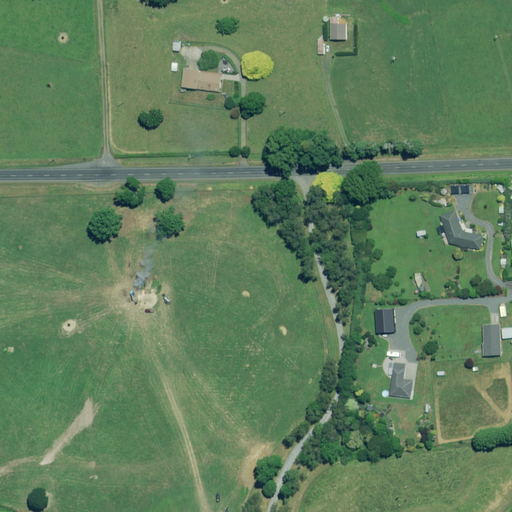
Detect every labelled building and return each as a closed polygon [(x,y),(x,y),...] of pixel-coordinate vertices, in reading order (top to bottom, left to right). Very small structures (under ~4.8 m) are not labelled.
[(348,24),(332,24),(332,39),(348,40),(348,24)] [(203,71),(188,69),(185,87),(223,92),(225,75),(203,72),(203,71)] [(463,231),(457,211),(442,216),(452,244),(460,245),(460,250),(466,251),(467,246),(481,250),(484,236),(463,231)] [(503,355),(501,325),(484,325),(486,356),(503,355)] [(406,364),(395,363),(394,368),(389,368),(389,374),(393,374),(391,395),(412,397),(414,380),(404,379),(406,364)]
